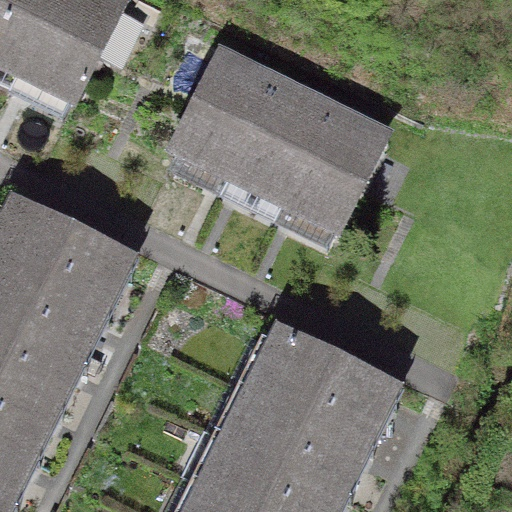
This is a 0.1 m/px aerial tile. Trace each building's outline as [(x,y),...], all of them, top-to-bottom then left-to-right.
[(0,0),(0,73),(17,82),(18,81),(57,0),(0,0)] [(57,0),(18,81),(17,82),(72,108),(118,14),(89,0),(57,0)] [(175,159),(229,186),(229,185),(275,92),(221,65),(175,159)] [(229,185),(229,186),(282,212),(282,211),(328,118),(275,92),(229,185)] [(282,211),(282,212),(336,239),(382,144),(328,118),(282,211)] [(0,248),(0,511),(3,511),(121,274),(14,221),(0,248)] [(199,511),(332,511),(386,404),(278,351),(199,511)] [(511,511),(511,404),(458,511),(511,511)]
